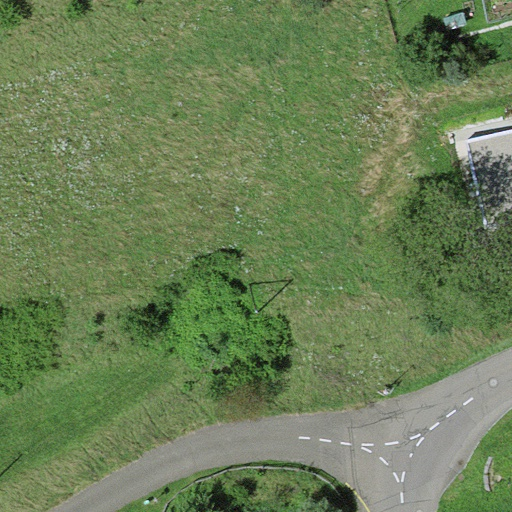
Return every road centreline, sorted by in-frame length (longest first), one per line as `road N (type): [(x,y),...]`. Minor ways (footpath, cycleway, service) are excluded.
road 1 (residential): [(82,511),(158,468),(245,440),(337,438),(397,457)]
road 2 (residential): [(397,457),(457,407),(511,377)]
